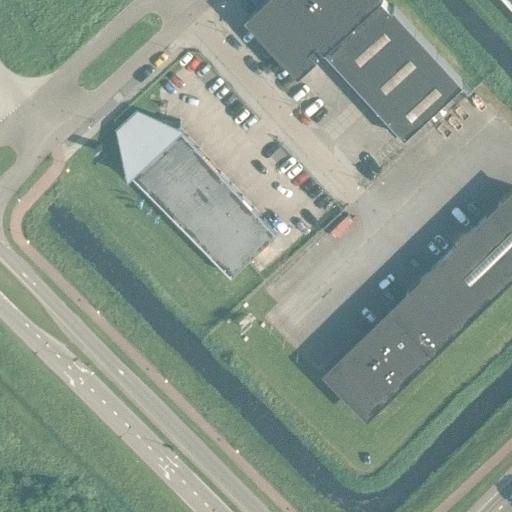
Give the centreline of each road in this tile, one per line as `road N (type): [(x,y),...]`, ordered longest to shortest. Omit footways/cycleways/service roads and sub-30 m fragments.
road 1 (primary): [(259,511),(0,251)]
road 2 (primary): [(0,304),(214,511)]
road 3 (unclassified): [(353,193),(190,15)]
road 4 (unclassified): [(49,140),(190,15)]
road 5 (unclassified): [(145,0),(25,110)]
